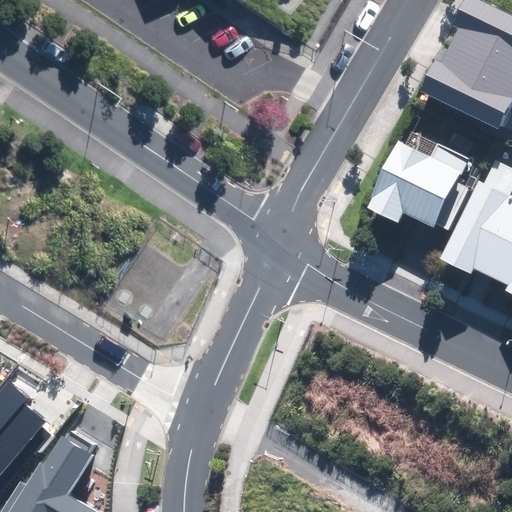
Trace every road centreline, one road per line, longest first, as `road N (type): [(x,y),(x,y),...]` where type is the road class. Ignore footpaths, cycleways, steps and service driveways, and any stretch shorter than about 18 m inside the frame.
road 1 (tertiary): [(0,48),(275,240)]
road 2 (residential): [(275,240),(414,0)]
road 3 (residential): [(275,240),(322,280),(511,373)]
road 4 (residential): [(0,292),(203,408)]
road 5 (residential): [(203,408),(377,511)]
road 6 (tertiary): [(203,408),(275,240)]
